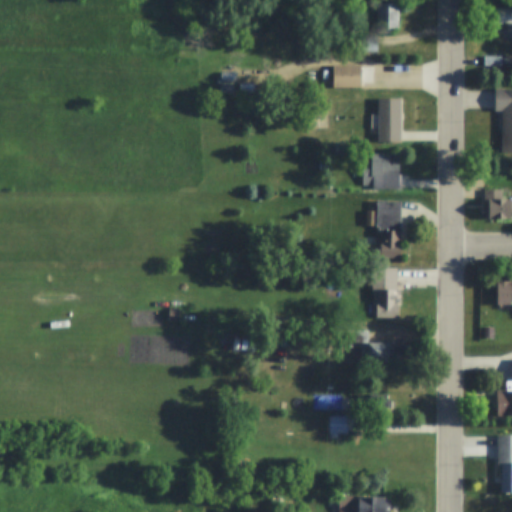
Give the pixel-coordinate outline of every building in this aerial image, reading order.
[(397,4),(397,28),(376,28),(376,4),(397,4)] [(511,10),(511,39),(507,39),(507,24),(491,24),(491,10),(511,10)] [(359,36),(376,36),(376,51),(359,51),(359,36)] [(500,57),(500,67),(483,67),(483,57),(500,57)] [(333,66),(360,65),(360,88),(333,88),(333,66)] [(218,85),(229,87),(228,95),(217,93),(218,85)] [(495,90),(511,89),(511,153),(501,153),(501,111),(495,111),(495,90)] [(400,99),(400,142),(377,142),(377,99),(400,99)] [(398,154),(398,189),(370,189),(370,186),(361,186),(361,170),(370,169),(370,160),(388,160),(388,154),(398,154)] [(510,199),(510,219),(484,219),(484,190),(499,190),(499,199),(510,199)] [(400,201),(400,258),(379,258),(378,230),(376,230),(376,201),(400,201)] [(398,303),(398,318),(375,318),(375,306),(372,306),(372,267),(396,267),(396,290),(392,290),(392,304),(398,303)] [(511,283),(511,304),(496,304),(496,283),(511,283)] [(483,328),(492,327),(492,339),(483,339),(483,328)] [(362,333),(362,345),(343,345),(343,333),(362,333)] [(387,342),(387,363),(366,363),(366,343),(387,342)] [(497,391),(505,391),(505,382),(511,382),(511,416),(497,416),(497,391)] [(390,400),(390,408),(385,408),(385,412),(357,412),(356,395),(385,395),(385,400),(390,400)] [(346,416),(346,433),(329,433),(329,416),(346,416)] [(384,500),(389,500),(389,511),(339,511),(339,496),(384,496),(384,500)]
